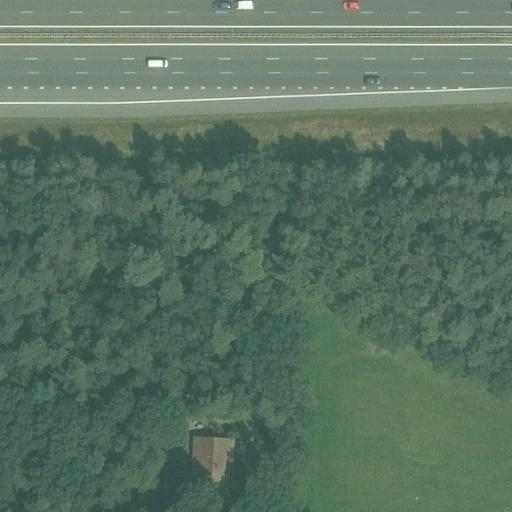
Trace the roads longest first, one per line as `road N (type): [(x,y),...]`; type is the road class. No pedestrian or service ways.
road 1 (motorway): [(511,2),(0,5)]
road 2 (motorway): [(0,66),(511,66)]
